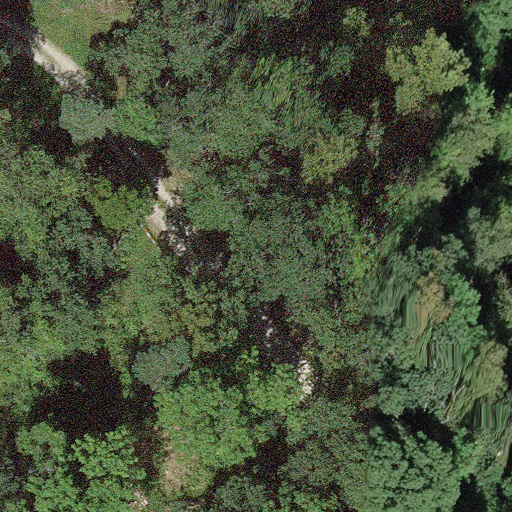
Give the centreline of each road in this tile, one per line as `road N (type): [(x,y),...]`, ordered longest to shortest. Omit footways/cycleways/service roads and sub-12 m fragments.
road 1 (track): [(0,27),(29,41),(163,222),(351,419),(418,511)]
road 2 (track): [(0,451),(36,415),(163,222)]
